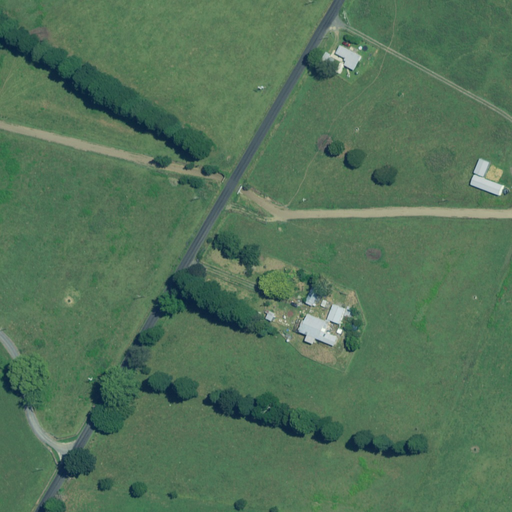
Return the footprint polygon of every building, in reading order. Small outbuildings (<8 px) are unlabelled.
[(359,45),(344,39),(338,54),(349,58),(346,65),(350,67),(359,45)] [(492,163),(482,159),(477,173),(486,176),(492,163)] [(505,186),(477,175),(473,185),(502,195),(505,186)] [(322,291),(315,287),(307,303),(315,306),(322,291)] [(344,317),(347,309),(336,305),(330,319),(341,324),(344,317)] [(347,309),(344,317),(354,321),(359,310),(348,306),(347,309)] [(328,322),(310,314),(303,332),(310,335),(308,341),(316,344),(318,338),(337,346),(340,337),(325,331),(328,322)]
